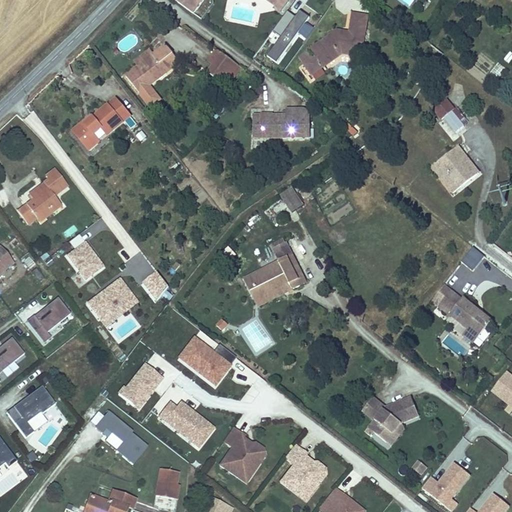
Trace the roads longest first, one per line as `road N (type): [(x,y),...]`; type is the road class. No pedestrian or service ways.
road 1 (unknown): [(511,442),(360,332),(315,283)]
road 2 (unknown): [(11,97),(139,267)]
road 3 (tertiary): [(113,0),(0,108)]
road 4 (unknown): [(173,0),(289,91)]
